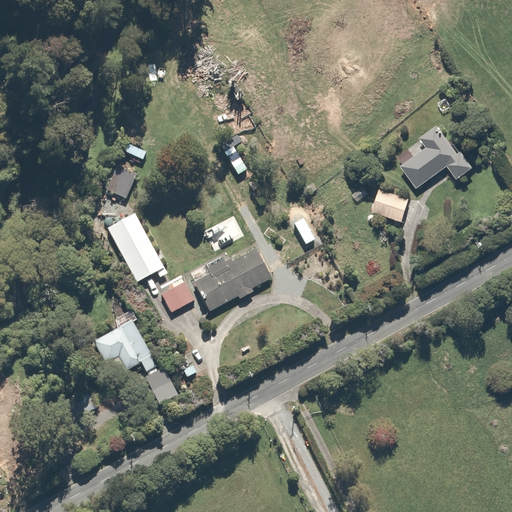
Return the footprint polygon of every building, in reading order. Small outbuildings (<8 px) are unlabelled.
[(468,175),(432,131),(409,149),(414,155),(390,175),(408,197),(439,172),(452,188),(468,175)] [(405,205),(373,195),(365,219),(397,229),(405,205)] [(128,217),(98,232),(127,289),(157,274),(128,217)] [(268,286),(246,251),(220,267),(216,261),(189,277),(195,287),(185,293),(203,323),(232,305),(236,311),(253,301),(251,296),(268,286)] [(177,289),(154,302),(167,322),(189,308),(177,289)] [(130,326),(91,349),(103,369),(113,363),(122,377),(136,368),(142,378),(157,369),(130,326)] [(174,403),(162,376),(140,386),(152,413),(174,403)]
